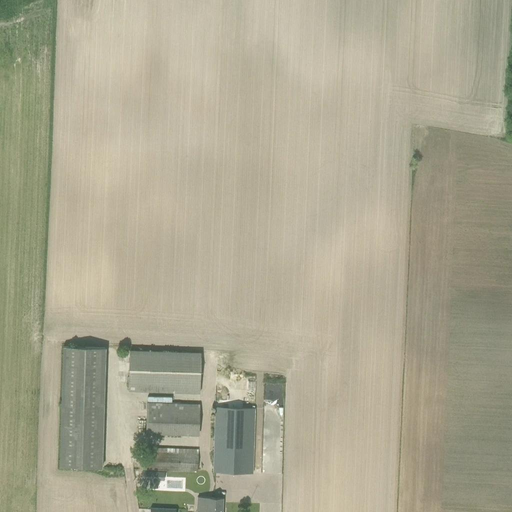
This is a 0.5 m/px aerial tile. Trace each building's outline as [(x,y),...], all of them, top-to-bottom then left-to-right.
[(107,466),(109,346),(65,345),(63,418),(62,418),(61,465),(107,466)] [(134,349),(133,391),(205,392),(206,351),(134,349)] [(203,434),(203,402),(150,402),(149,418),(146,418),(146,434),(203,434)] [(215,407),(213,472),(253,473),(254,408),(215,407)] [(145,471),(145,474),(149,474),(149,471),(197,472),(198,450),(152,449),(152,452),(145,452),(144,471),(145,471)] [(221,511),(222,498),(198,497),(197,511),(221,511)]
